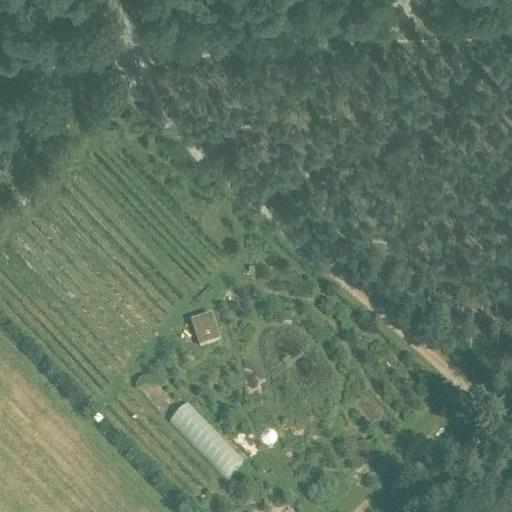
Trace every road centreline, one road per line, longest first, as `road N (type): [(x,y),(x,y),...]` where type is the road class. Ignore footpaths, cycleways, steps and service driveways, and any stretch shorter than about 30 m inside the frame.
road 1 (track): [(490,415),(169,134)]
road 2 (track): [(132,49),(418,24)]
road 3 (track): [(132,49),(0,61)]
road 4 (track): [(490,415),(409,511)]
